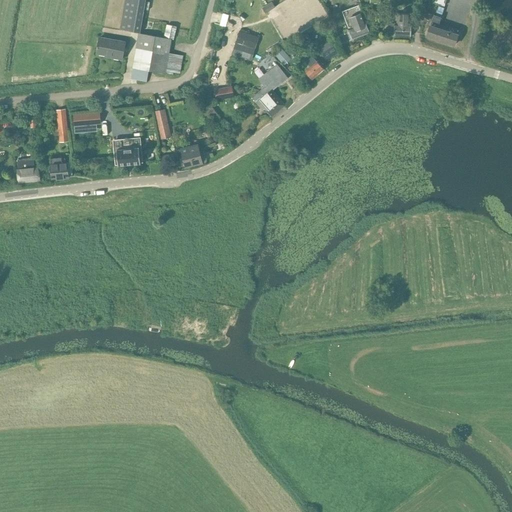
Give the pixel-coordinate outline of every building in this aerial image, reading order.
[(124,0),(120,30),(140,33),(145,0),(124,0)] [(348,29),(352,39),(369,32),(365,22),(359,5),(342,12),(348,29)] [(436,16),(441,18),(444,8),(439,6),(436,16)] [(394,35),(410,36),(411,24),(411,14),(396,13),(396,23),(390,23),(390,28),(394,28),(394,35)] [(426,36),(454,46),(457,36),(437,29),(441,18),(433,15),(430,25),(426,36)] [(132,68),(165,74),(172,40),(174,40),(176,27),(166,25),(164,38),(138,33),(132,68)] [(111,57),(122,59),(125,43),(100,38),(97,53),(111,56),(111,57)] [(319,48),(327,61),(339,53),(331,41),(327,43),(325,40),(319,44),(321,47),(319,48)] [(232,54),(251,61),(255,49),(236,42),(232,54)] [(283,65),(291,59),(282,48),(274,54),(283,65)] [(300,67),(311,80),(323,70),(312,57),(300,67)] [(258,92),(277,113),(283,106),(272,91),(288,78),(277,65),(258,79),(264,87),(258,92)] [(229,97),(228,87),(215,89),(216,99),(229,97)] [(264,108),(272,118),(277,113),(258,92),(252,98),(262,110),(264,108)] [(198,102),(215,124),(220,120),(220,117),(210,104),(209,105),(203,98),(198,102)] [(154,111),(161,139),(170,137),(170,135),(167,122),(164,109),(154,111)] [(100,112),(74,115),(75,125),(101,122),(100,112)] [(67,120),(58,121),(59,134),(68,132),(67,120)] [(185,168),(201,164),(197,145),(181,149),(181,150),(177,150),(179,159),(183,158),(185,168)] [(116,150),(118,166),(140,164),(139,148),(116,150)] [(160,153),(161,165),(175,163),(173,154),(162,156),(162,153),(160,153)] [(18,170),(19,183),(39,181),(38,168),(37,168),(36,159),(18,160),(18,170)] [(50,164),(52,180),(68,179),(68,175),(72,174),(71,168),(70,168),(69,163),(50,164)]
